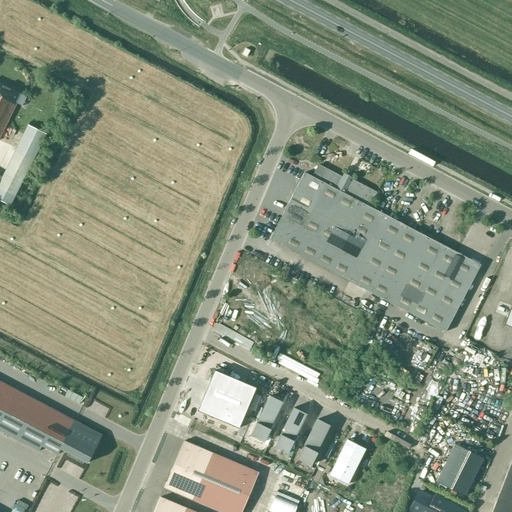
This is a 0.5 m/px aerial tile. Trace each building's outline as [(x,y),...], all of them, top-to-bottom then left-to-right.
[(14,103),(19,93),(0,83),(0,135),(16,104),(14,103)] [(45,134),(27,125),(1,177),(0,179),(0,201),(9,206),(45,134)] [(376,193),(352,180),(343,175),(342,178),(318,165),(312,177),(304,173),(269,240),(445,332),(480,265),(368,206),(376,193)] [(511,328),(511,300),(503,325),(511,328)] [(258,388),(216,370),(199,411),(240,428),(258,388)] [(75,421),(0,382),(0,430),(38,451),(41,446),(57,454),(60,449),(87,463),(98,441),(72,427),(75,421)] [(282,402),(270,396),(250,436),(262,442),(282,402)] [(295,408),(275,448),(287,455),(307,415),(295,408)] [(329,426),(316,419),(296,459),(309,466),(329,426)] [(347,440),(329,475),(347,484),(365,449),(347,440)] [(220,511),(240,511),(258,472),(183,441),(164,488),(220,511)] [(453,445),(435,482),(464,497),(483,459),(453,445)] [(511,511),(511,457),(490,511),(511,511)] [(433,497),(418,489),(407,511),(409,511),(465,511),(466,509),(434,493),(433,497)] [(194,511),(160,497),(153,511),(194,511)]
